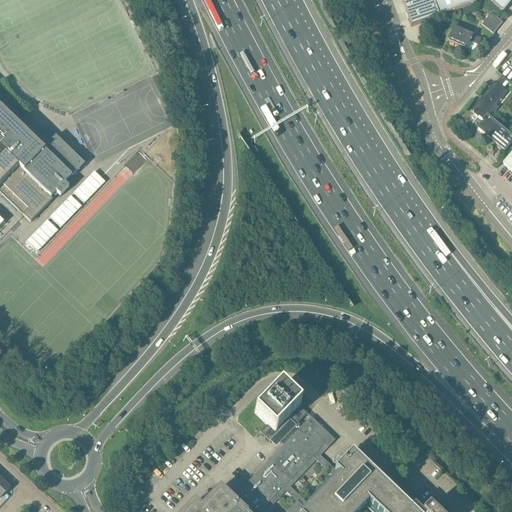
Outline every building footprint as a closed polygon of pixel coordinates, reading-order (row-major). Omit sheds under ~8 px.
[(486,2),(502,14),(511,1),(511,0),(400,0),(407,20),(410,28),(486,2)] [(490,14),(481,26),(493,35),(502,23),(490,14)] [(480,40),(472,37),(473,36),(454,28),(448,42),(466,50),(466,49),(474,52),(477,45),(478,46),(480,40)] [(161,75),(161,74),(153,78),(157,87),(165,83),(161,75)] [(485,122),(489,117),(488,116),(508,93),(501,88),(507,81),(502,77),(497,84),(495,82),(471,112),(478,118),(479,117),(485,122)] [(0,194),(23,216),(30,223),(52,200),(57,195),(60,198),(68,189),(65,186),(88,163),(75,151),(71,155),(49,133),(38,145),(0,108),(0,194)] [(506,152),(511,144),(511,136),(489,117),(485,122),(479,129),(506,152)] [(88,178),(73,194),(79,200),(84,205),(104,184),(93,173),(88,178)] [(70,197),(49,219),(55,224),(60,229),(81,208),(76,203),(70,197)] [(46,222),(26,243),(32,249),(37,254),(57,232),(52,228),(46,222)] [(339,389),(350,399),(356,392),(345,382),(339,389)] [(189,507),(184,511),(433,511),(428,507),(423,511),(419,511),(414,507),(411,509),(378,477),(377,477),(374,474),(363,463),(351,452),(334,470),(320,457),(323,454),(335,442),(310,418),(301,428),(297,425),(307,415),(299,407),(300,406),(280,387),(255,414),(267,426),(260,433),(268,441),(269,442),(270,443),(274,438),(279,443),(280,444),(282,446),(283,446),(249,482),(247,480),(244,477),(226,495),(220,489),(220,490),(219,489),(215,493),(215,494),(210,499),(209,498),(205,503),(205,504),(200,509),(196,505),(195,504),(194,504),(193,504),(192,504),(189,507)] [(0,498),(10,489),(1,481),(0,481),(0,498)]
